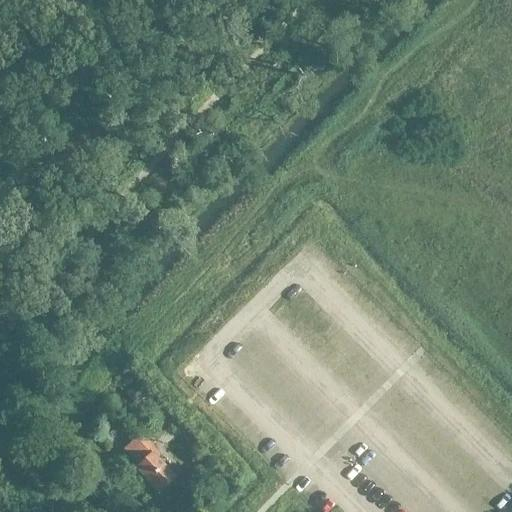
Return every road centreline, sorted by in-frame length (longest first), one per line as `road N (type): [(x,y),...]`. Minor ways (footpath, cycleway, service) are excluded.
road 1 (track): [(39,480),(98,381),(470,0)]
road 2 (track): [(0,342),(311,0)]
